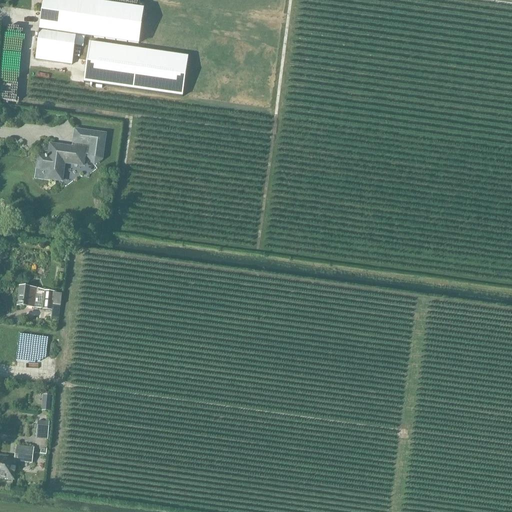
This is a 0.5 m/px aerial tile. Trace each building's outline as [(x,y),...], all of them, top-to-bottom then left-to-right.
[(77,0),(43,0),(36,53),(74,58),(75,46),(83,47),(84,37),(140,45),(144,19),(94,12),(95,3),(77,0)] [(12,37),(5,38),(5,48),(9,48),(10,54),(31,53),(30,22),(11,23),(12,37)] [(90,43),(84,83),(183,97),(189,57),(90,43)] [(46,179),(62,181),(64,163),(70,164),(83,165),(84,153),(90,154),(89,158),(95,165),(102,159),(106,135),(76,130),(73,148),(50,145),(49,158),(39,156),(37,168),(47,170),(46,179)] [(21,286),(19,306),(36,308),(39,289),(21,286)] [(43,309),(43,310),(53,311),(53,306),(55,294),(55,292),(45,291),(43,309)] [(44,397),(43,412),(51,413),(52,397),(44,397)] [(37,422),(36,439),(47,440),(48,423),(37,422)] [(0,454),(0,478),(16,480),(18,461),(33,463),(35,447),(17,445),(16,456),(0,454)]
